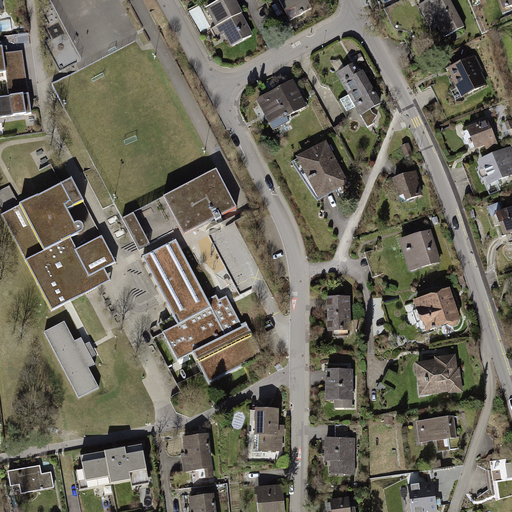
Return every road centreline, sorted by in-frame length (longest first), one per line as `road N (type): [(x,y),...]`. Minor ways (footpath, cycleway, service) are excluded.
road 1 (residential): [(215,89),(291,242),(294,511)]
road 2 (tertiary): [(359,15),(441,182),(511,396)]
road 3 (residential): [(215,89),(359,15)]
